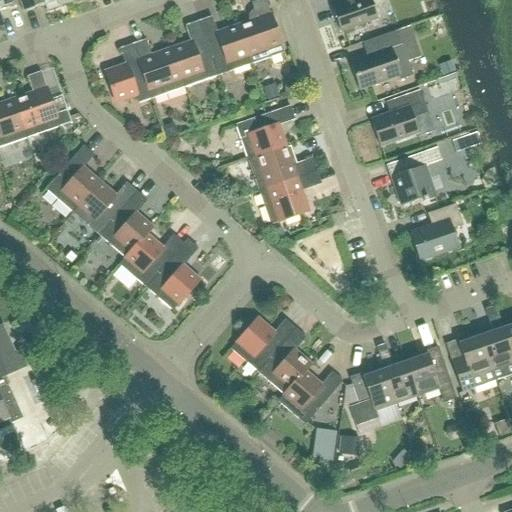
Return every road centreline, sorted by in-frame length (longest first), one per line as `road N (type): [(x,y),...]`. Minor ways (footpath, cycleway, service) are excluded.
road 1 (residential): [(403,320),(287,0)]
road 2 (residential): [(61,32),(75,85),(95,120),(260,260)]
road 3 (unclassified): [(157,380),(0,245)]
road 4 (unclassified): [(312,511),(157,380)]
road 5 (residential): [(260,260),(345,331),(364,334),(403,320)]
road 6 (residential): [(157,380),(260,260)]
road 7 (residential): [(111,437),(66,491),(21,511)]
